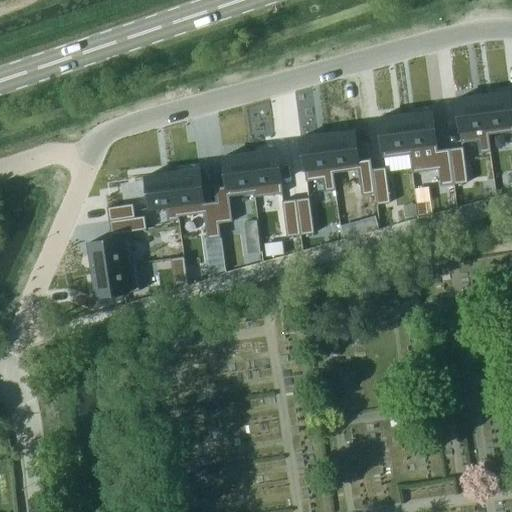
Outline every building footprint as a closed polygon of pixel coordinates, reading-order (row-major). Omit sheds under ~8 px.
[(511,99),(511,92),(484,96),(489,135),(490,135),(511,131),(511,99)] [(484,96),(456,99),(460,123),(462,143),(479,141),(480,154),(492,152),(490,135),(489,135),(484,96)] [(433,112),(406,115),(411,154),(410,154),(413,173),(439,170),(442,186),(455,184),(450,149),(438,150),(433,112)] [(406,115),(379,119),(384,158),(410,154),(411,154),(406,115)] [(356,131),(329,135),(334,173),(335,173),(359,170),(363,196),(376,194),(373,169),(372,158),(360,160),(356,131)] [(329,135),(301,138),(305,167),(307,182),(323,180),(325,192),(337,190),(335,173),(334,173),(329,135)] [(464,147),(450,149),(455,184),(469,183),(464,147)] [(278,150),(251,154),(256,193),(255,193),(256,197),(284,194),(278,150)] [(227,186),(215,188),(217,202),(220,224),(234,222),(230,196),(255,193),(256,193),(251,154),(224,157),(227,186)] [(387,167),(373,169),(376,194),(378,205),(391,203),(387,167)] [(200,170),(173,173),(179,217),(180,217),(205,214),(208,239),(222,238),(220,224),(217,202),(205,203),(200,170)] [(173,173),(146,177),(150,211),(167,209),(169,221),(180,220),(180,217),(179,217),(173,173)] [(310,198),(297,199),(301,235),(315,233),(310,198)] [(297,199),(283,201),(288,237),(301,235),(297,199)] [(134,204),(108,208),(110,221),(136,218),(136,217),(134,204)] [(136,218),(110,221),(112,235),(148,230),(146,216),(136,217),(136,218)] [(258,221),(244,222),(248,255),(262,253),(258,221)] [(129,237),(90,243),(94,270),(133,264),(132,264),(129,237)] [(223,238),(206,240),(208,252),(224,250),(223,238)] [(283,242),(266,244),(267,257),(285,254),(283,242)] [(185,257),(172,259),(175,285),(189,283),(185,257)] [(133,264),(94,270),(98,297),(141,291),(137,263),(132,264),(133,264)]
